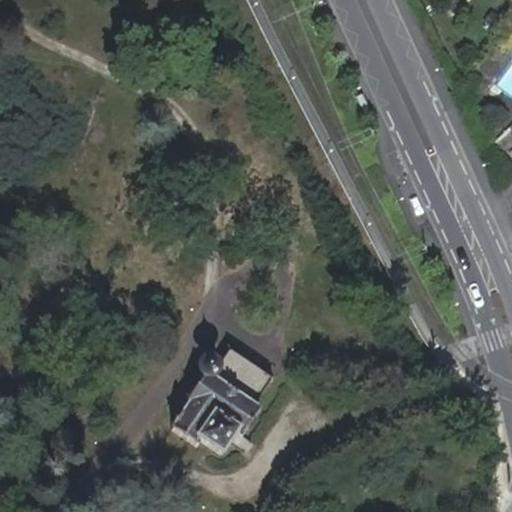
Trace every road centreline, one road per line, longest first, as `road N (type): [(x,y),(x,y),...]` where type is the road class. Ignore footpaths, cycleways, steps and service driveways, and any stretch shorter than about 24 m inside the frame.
road 1 (secondary): [(344,0),(468,266),(511,407)]
road 2 (secondary): [(511,298),(378,0)]
